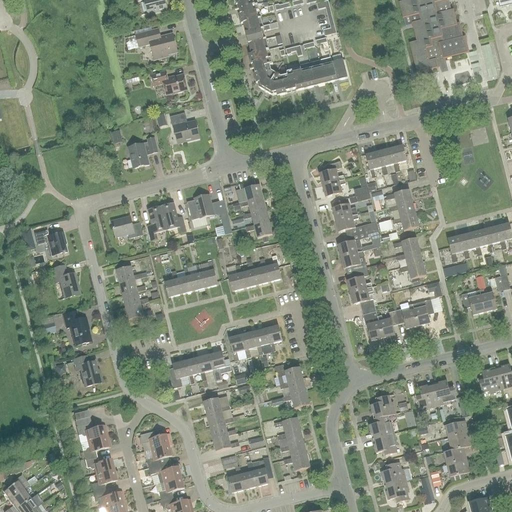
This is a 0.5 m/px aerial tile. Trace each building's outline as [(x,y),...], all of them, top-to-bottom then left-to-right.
[(148,15),(167,10),(164,0),(140,0),(140,2),(144,1),(148,15)] [(300,66),(301,69),(286,73),(287,76),(281,77),(271,71),(270,66),(273,65),(266,37),(264,32),(270,30),(269,26),(263,27),(258,5),(255,6),(253,0),(234,0),(241,25),(243,24),(247,42),(251,55),(248,55),(256,84),(257,84),(259,88),(272,96),(277,95),(277,97),(347,79),(343,61),(322,66),(320,61),(300,66)] [(450,12),(448,3),(447,0),(403,0),(404,2),(400,3),(405,26),(413,24),(417,42),(410,44),(417,73),(441,67),(442,73),(447,72),(444,59),(468,53),(464,38),(462,39),(458,24),(456,25),(452,11),(450,12)] [(511,0),(497,0),(500,9),(511,5),(511,0)] [(329,8),(328,2),(316,5),(318,11),(325,9),(329,8)] [(323,31),(324,37),(336,34),(335,28),(330,29),(323,31)] [(173,35),(160,38),(158,30),(135,36),(138,48),(150,45),(154,61),(169,57),(168,56),(178,54),(173,35)] [(326,39),(321,40),(322,45),(322,44),(324,52),(329,51),(326,39)] [(483,46),(491,77),(499,75),(491,44),(483,46)] [(166,97),(187,91),(183,76),(167,80),(166,72),(151,76),(154,87),(163,85),(166,97)] [(138,75),(131,77),(133,84),(140,82),(138,75)] [(178,144),(199,139),(195,123),(188,125),(185,114),(170,118),(173,129),(174,129),(178,144)] [(159,128),(167,126),(164,115),(156,117),(159,128)] [(114,145),(122,143),(120,132),(111,134),(114,145)] [(146,156),(158,153),(154,139),(147,141),(148,144),(128,149),(133,170),(149,166),(146,156)] [(403,147),(390,150),(394,165),(393,166),(396,174),(400,173),(398,164),(407,162),(403,147)] [(394,165),(390,150),(378,153),(382,168),(381,169),(383,177),(388,176),(385,168),(393,166),(394,165)] [(382,168),(378,153),(366,157),(369,171),(369,172),(371,180),(375,179),(373,171),(381,169),(382,168)] [(322,187),(344,181),(343,177),(338,178),(336,171),(341,169),(340,163),(326,167),(328,173),(319,175),(322,187)] [(345,185),(344,181),(322,187),(325,199),(343,194),(340,186),(345,185)] [(240,191),(236,192),(239,204),(240,204),(248,202),(248,203),(263,199),(260,186),(256,187),(254,182),(239,186),(240,191)] [(355,197),(369,194),(367,188),(354,191),(355,197)] [(395,199),(397,207),(397,208),(412,204),(409,191),(394,195),(386,197),(387,201),(395,199)] [(382,193),(371,195),(376,212),(381,211),(378,201),(383,200),(382,193)] [(355,197),(351,199),(352,205),(357,203),(370,200),(369,194),(355,197)] [(199,220),(216,216),(215,213),(214,208),(212,208),(209,196),(194,200),(195,202),(187,204),(192,222),(199,220)] [(248,203),(248,202),(240,204),(241,208),(249,206),(251,214),(251,215),(266,211),(263,199),(248,203)] [(398,211),(400,219),(400,220),(416,216),(412,204),(397,208),(397,207),(389,209),(390,213),(398,211)] [(161,208),(167,232),(178,229),(179,234),(186,233),(182,218),(176,220),(173,205),(161,208)] [(349,205),(332,210),(335,222),(357,216),(356,212),(356,209),(351,210),(349,205)] [(156,234),(167,232),(161,208),(149,211),(153,226),(147,227),(151,242),(157,240),(156,234)] [(225,236),(232,235),(226,210),(219,212),(215,213),(216,216),(220,216),(222,227),(215,229),(217,238),(225,236)] [(251,214),(243,216),(239,217),(240,222),(252,218),(254,227),(269,223),(266,211),(251,215),(251,214)] [(359,220),(357,216),(335,222),(338,233),(356,229),(354,221),(359,220)] [(419,229),(416,216),(400,220),(400,219),(392,221),(393,226),(401,224),(404,233),(419,229)] [(129,240),(143,236),(140,224),(132,226),(130,218),(112,223),(116,239),(128,235),(129,240)] [(254,227),(246,229),(247,233),(255,231),(257,240),(272,236),(269,223),(254,227)] [(362,227),(364,233),(378,230),(376,224),(362,227)] [(511,235),(509,225),(497,228),(501,243),(500,243),(502,251),(506,250),(504,242),(511,240),(511,235)] [(501,243),(497,228),(485,231),(489,246),(488,247),(490,255),(494,253),(492,245),(500,243),(501,243)] [(20,232),(25,252),(36,249),(31,229),(20,232)] [(379,236),(378,230),(364,233),(365,239),(379,236)] [(34,234),(37,246),(48,243),(51,257),(66,253),(64,246),(66,245),(63,233),(49,237),(47,231),(34,234)] [(489,246),(485,231),(472,234),(476,249),(475,250),(477,258),(482,257),(480,249),(488,247),(489,246)] [(476,249),(472,234),(460,237),(464,253),(463,253),(465,261),(469,260),(467,252),(475,250),(476,249)] [(464,253),(460,237),(448,241),(451,256),(453,264),(457,263),(455,255),(463,253),(464,253)] [(405,256),(420,252),(416,240),(401,243),(393,245),(394,250),(402,247),(404,255),(405,256)] [(362,248),(360,241),(337,246),(340,258),(363,253),(379,249),(379,244),(362,248)] [(423,265),(420,252),(405,256),(404,255),(396,257),(397,262),(405,260),(407,268),(408,268),(423,265)] [(354,274),(367,270),(366,264),(361,266),(359,258),(364,257),(363,253),(340,258),(343,270),(352,268),(354,274)] [(167,255),(160,257),(161,263),(169,261),(167,255)] [(276,257),(272,258),(264,260),(266,268),(265,268),(269,284),(282,280),(278,266),(278,265),(276,257)] [(254,271),(253,272),(257,287),(269,284),(265,268),(266,268),(264,260),(260,261),(262,269),(254,271)] [(202,275),(206,290),(218,287),(214,272),(215,271),(212,263),(208,264),(210,272),(202,274),(202,275)] [(241,275),(245,290),(257,287),(253,272),(254,271),(252,263),(248,264),(250,273),(242,275),(241,275)] [(444,269),(446,278),(470,272),(468,264),(444,269)] [(426,277),(423,265),(408,268),(407,268),(399,270),(400,274),(409,272),(411,281),(426,277)] [(193,293),(206,290),(202,275),(202,274),(200,266),(196,267),(198,275),(190,277),(189,278),(193,293)] [(64,300),(80,296),(74,275),(66,277),(64,267),(50,270),(54,284),(60,283),(64,300)] [(241,275),(242,275),(240,267),(227,270),(229,278),(228,278),(232,293),(245,290),(241,275)] [(116,272),(119,284),(134,280),(135,281),(143,279),(142,275),(134,277),(131,268),(116,272)] [(181,296),(193,293),(189,278),(190,277),(188,269),(184,271),(186,279),(178,281),(177,281),(181,296)] [(369,277),(367,270),(354,274),(355,280),(347,282),(350,294),(372,288),(371,284),(366,286),(364,278),(369,277)] [(168,299),(181,296),(177,281),(178,281),(176,273),(172,274),(174,282),(165,284),(168,299)] [(29,291),(35,289),(31,274),(25,276),(29,291)] [(507,277),(501,279),(504,292),(510,290),(507,277)] [(504,292),(501,279),(495,280),(498,293),(504,292)] [(134,280),(119,284),(122,297),(138,293),(146,291),(145,287),(137,289),(135,281),(134,280)] [(438,283),(431,285),(433,292),(435,291),(437,298),(442,297),(438,283)] [(372,288),(350,294),(353,306),(359,304),(361,310),(375,307),(373,301),(370,301),(369,296),(374,295),(373,292),(372,288)] [(479,292),(485,314),(497,311),(492,294),(485,296),(483,291),(479,292)] [(467,295),(461,296),(465,310),(466,310),(471,308),(473,317),(485,314),(479,292),(475,293),(476,294),(476,298),(469,300),(468,296),(467,295)] [(138,293),(122,297),(126,309),(141,305),(141,306),(149,304),(148,299),(140,302),(138,293)] [(412,306),(418,328),(430,325),(428,316),(434,315),(430,301),(412,306)] [(141,305),(126,309),(129,321),(144,318),(152,316),(151,312),(143,314),(141,306),(141,305)] [(395,312),(398,326),(404,324),(406,331),(418,328),(412,306),(408,307),(409,312),(402,314),(401,311),(395,312)] [(361,310),(363,316),(365,327),(367,327),(371,343),(383,340),(377,318),(375,307),(361,310)] [(393,327),(398,326),(395,312),(389,314),(390,320),(383,322),(381,317),(377,318),(383,340),(395,337),(393,327)] [(75,347),(91,343),(86,326),(87,326),(85,319),(78,321),(75,313),(63,316),(66,329),(70,328),(75,347)] [(279,327),(266,330),(270,346),(269,346),(271,354),(275,353),(273,345),(282,342),(279,327)] [(259,357),(271,354),(269,346),(270,346),(266,330),(254,333),(258,349),(257,349),(259,357)] [(254,333),(242,337),(245,352),(247,360),(251,359),(249,351),(257,349),(258,349),(254,333)] [(237,354),(245,352),(242,337),(229,340),(233,355),(232,355),(234,363),(239,362),(237,354)] [(222,353),(209,356),(213,372),(212,372),(215,380),(215,383),(222,381),(219,370),(226,368),(222,353)] [(213,372),(209,356),(197,359),(201,375),(200,375),(204,389),(208,388),(204,374),(212,372),(213,372)] [(84,388),(102,384),(100,375),(98,376),(94,362),(88,364),(86,357),(72,361),(75,372),(80,371),(84,388)] [(192,377),(200,375),(201,375),(197,359),(185,363),(189,378),(188,378),(190,386),(194,385),(192,377)] [(185,363),(172,366),(176,381),(178,389),(182,388),(180,380),(188,378),(189,378),(185,363)] [(55,368),(57,375),(65,373),(63,366),(55,368)] [(288,385),(303,381),(300,369),(285,373),(283,366),(275,368),(278,379),(286,377),(288,385)] [(509,366),(495,370),(501,391),(511,388),(511,386),(511,372),(509,366)] [(489,394),(501,391),(495,370),(481,373),(483,379),(478,381),(482,394),(489,392),(489,394)] [(237,386),(247,383),(244,374),(235,377),(237,386)] [(306,394),(303,381),(288,385),(280,387),(281,391),(289,389),(291,397),(291,398),(306,394)] [(226,382),(216,384),(218,391),(228,389),(226,382)] [(447,382),(433,386),(438,407),(450,404),(449,402),(456,401),(453,387),(448,388),(447,382)] [(427,410),(438,407),(433,386),(419,389),(420,395),(416,397),(419,410),(426,408),(427,410)] [(309,406),(306,394),(291,398),(291,397),(283,399),(284,403),(292,401),(294,410),(309,406)] [(262,395),(255,397),(257,405),(264,404),(262,395)] [(388,417),(396,415),(393,403),(391,404),(389,397),(375,400),(377,405),(370,407),(374,421),(388,417)] [(467,407),(464,397),(458,399),(460,409),(467,407)] [(284,405),(283,399),(271,402),(272,408),(284,405)] [(219,400),(203,403),(207,416),(222,412),(222,413),(230,411),(229,407),(221,409),(219,400)] [(87,411),(74,415),(75,421),(89,418),(87,411)] [(207,416),(210,428),(225,424),(225,425),(240,421),(239,417),(224,421),(222,413),(222,412),(207,416)] [(404,414),(406,421),(414,419),(412,412),(404,414)] [(389,424),(388,417),(374,421),(375,425),(369,427),(372,441),(394,435),(391,423),(389,424)] [(285,436),(301,432),(298,419),(282,423),(274,425),(275,429),(283,427),(285,435),(285,436)] [(445,427),(448,440),(450,439),(451,439),(466,435),(466,436),(468,435),(465,422),(445,427)] [(210,428),(213,441),(228,437),(236,435),(235,431),(227,433),(225,425),(225,424),(210,428)] [(83,438),(85,437),(87,443),(107,437),(104,427),(89,430),(88,425),(76,428),(78,436),(81,436),(81,437),(83,438)] [(425,428),(417,430),(419,436),(426,435),(425,428)] [(304,444),(301,432),(285,436),(285,435),(277,437),(278,441),(286,439),(288,447),(289,448),(304,444)] [(169,447),(172,446),(169,435),(154,439),(152,433),(140,436),(142,445),(149,443),(151,451),(169,447)] [(397,447),(394,435),(372,441),(376,455),(382,453),(383,458),(397,454),(395,447),(397,447)] [(471,447),(468,435),(466,436),(466,435),(451,439),(450,439),(448,440),(451,452),(453,451),(454,452),(461,450),(464,449),(471,447)] [(87,443),(88,449),(87,449),(85,451),(85,452),(82,452),(84,461),(96,458),(95,452),(110,448),(107,437),(87,443)] [(228,437),(213,441),(216,453),(231,449),(231,450),(239,448),(238,443),(230,445),(228,437)] [(264,447),(262,438),(248,442),(250,450),(264,447)] [(30,462),(0,470),(0,482),(6,479),(6,476),(22,471),(30,467),(30,464),(44,460),(47,469),(52,467),(53,470),(57,469),(48,444),(40,447),(44,457),(30,461),(30,462)] [(307,457),(304,444),(289,448),(288,447),(280,449),(281,454),(290,452),(292,459),(292,460),(307,457)] [(148,470),(161,467),(159,461),(172,458),(169,447),(151,451),(153,459),(146,461),(148,470)] [(443,454),(447,466),(449,465),(449,466),(464,462),(467,462),(464,449),(461,450),(454,452),(453,451),(451,452),(443,454)] [(238,467),(235,457),(221,460),(223,470),(238,467)] [(310,469),(307,457),(292,460),(292,459),(283,462),(285,466),(293,464),(295,473),(310,469)] [(96,458),(84,461),(86,470),(90,469),(92,470),(94,470),(95,476),(113,471),(111,460),(98,464),(96,458)] [(269,485),(268,480),(273,479),(268,459),(263,460),(264,462),(259,463),(261,471),(253,473),(256,488),(269,485)] [(449,465),(447,466),(450,479),(470,474),(467,462),(464,462),(449,466),(449,465)] [(384,488),(406,482),(403,471),(401,471),(399,464),(386,467),(387,472),(381,474),(384,488)] [(244,491),(256,488),(253,473),(251,465),(247,466),(249,474),(241,476),(240,476),(244,491)] [(160,484),(164,483),(182,479),(179,468),(162,472),(161,467),(148,470),(151,478),(158,476),(160,484)] [(240,476),(241,476),(239,468),(235,469),(237,477),(228,479),(232,495),(244,491),(240,476)] [(116,482),(113,471),(95,476),(97,484),(90,486),(93,494),(105,491),(103,485),(116,482)] [(0,488),(0,490),(8,501),(23,491),(30,486),(24,478),(21,477),(5,488),(4,486),(0,488)] [(439,478),(432,480),(434,488),(441,486),(439,478)] [(185,490),(182,479),(164,483),(166,491),(159,493),(161,502),(173,499),(172,493),(185,490)] [(409,494),(406,482),(384,488),(388,502),(394,500),(395,505),(409,501),(407,494),(409,494)] [(425,507),(432,505),(427,489),(420,491),(425,507)] [(8,501),(15,511),(29,500),(23,491),(8,501)] [(95,503),(98,502),(100,510),(104,509),(124,504),(122,493),(106,497),(105,491),(93,494),(95,503)] [(173,499),(161,502),(163,510),(166,510),(167,510),(168,511),(171,511),(190,511),(193,511),(190,500),(175,504),(173,499)] [(468,504),(470,511),(488,511),(492,511),(489,499),(468,504)] [(29,500),(15,511),(31,511),(36,509),(29,500)]
